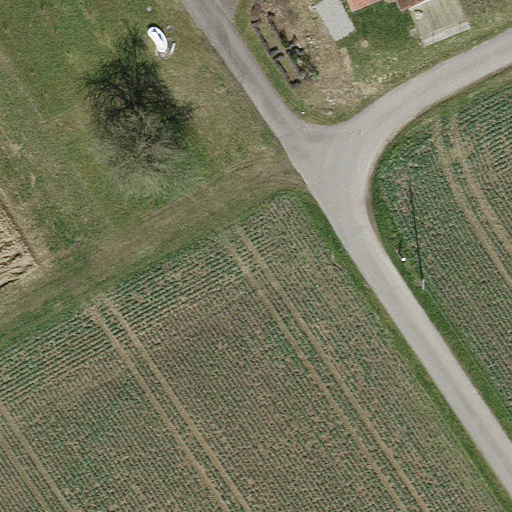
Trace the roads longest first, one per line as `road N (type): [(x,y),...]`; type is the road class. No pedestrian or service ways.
road 1 (unclassified): [(511,469),(315,167)]
road 2 (track): [(0,332),(315,167)]
road 3 (unclassified): [(315,167),(414,95),(511,45)]
road 4 (unclassified): [(315,167),(200,0)]
